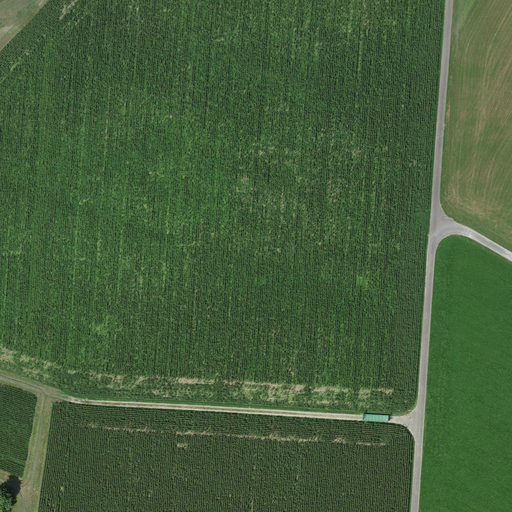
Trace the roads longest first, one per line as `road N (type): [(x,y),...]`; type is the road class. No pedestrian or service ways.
road 1 (track): [(416,511),(450,0)]
road 2 (track): [(81,402),(421,419)]
